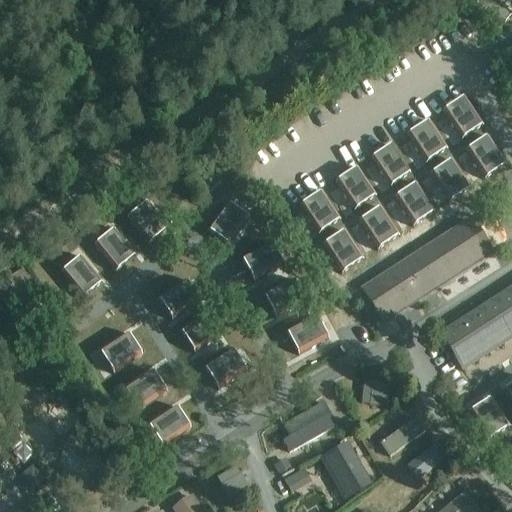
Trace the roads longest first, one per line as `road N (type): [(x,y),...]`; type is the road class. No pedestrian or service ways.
road 1 (unclassified): [(0,254),(414,0)]
road 2 (unknown): [(303,396),(226,268),(194,259),(119,293)]
